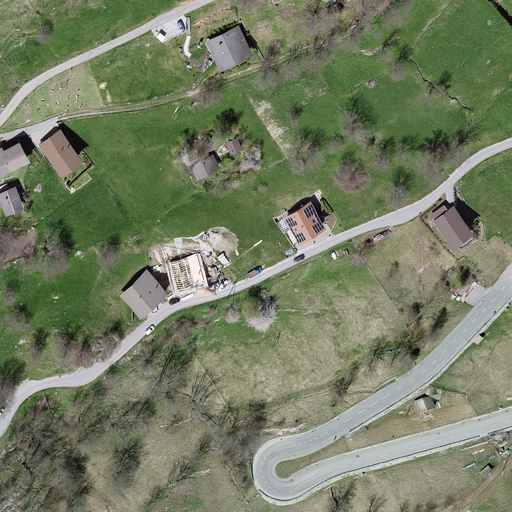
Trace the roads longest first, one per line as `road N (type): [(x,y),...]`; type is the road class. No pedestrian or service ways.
road 1 (unclassified): [(511,418),(359,463),(292,492),(276,492),(260,476),(270,456),(332,431),(435,360),(511,273)]
road 2 (unclassified): [(0,421),(33,386),(104,363),(165,309),(243,285),(414,211),(511,144)]
road 3 (track): [(60,118),(179,95),(397,0)]
road 4 (residential): [(0,119),(26,88),(203,0)]
